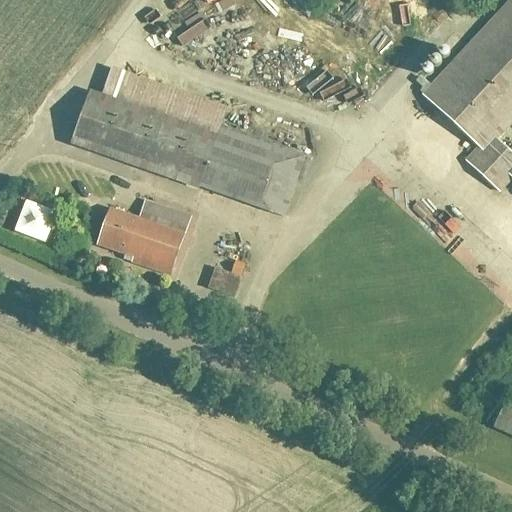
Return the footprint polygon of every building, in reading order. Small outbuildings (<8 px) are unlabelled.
[(511,127),(511,13),(427,105),(482,155),(470,168),(498,194),(511,179),(511,178),(511,153),(499,142),(511,127)] [(236,105),(126,68),(113,106),(102,103),(93,100),(77,147),(289,217),(311,150),(230,123),(236,105)] [(187,223),(142,206),(136,223),(111,214),(99,246),(169,272),(187,223)] [(240,283),(217,269),(206,287),(230,301),(240,283)] [(511,407),(507,405),(496,427),(511,435),(511,407)]
